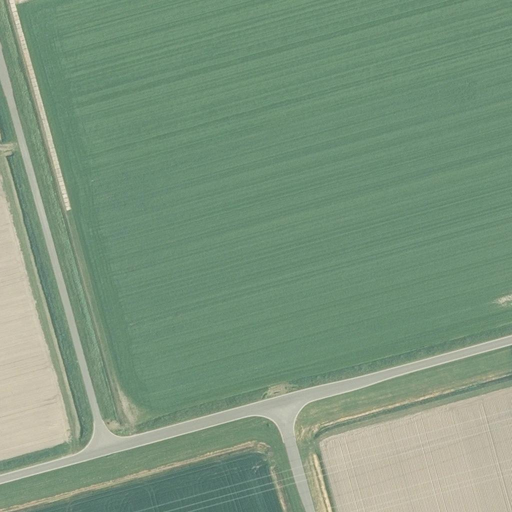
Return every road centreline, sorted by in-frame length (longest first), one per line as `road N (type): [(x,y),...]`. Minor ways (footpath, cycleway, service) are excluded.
road 1 (unclassified): [(101,448),(0,75)]
road 2 (unclassified): [(511,337),(276,402)]
road 3 (unclassified): [(276,402),(101,448)]
